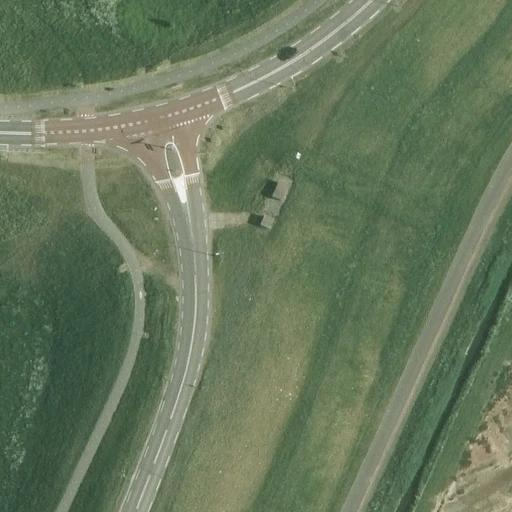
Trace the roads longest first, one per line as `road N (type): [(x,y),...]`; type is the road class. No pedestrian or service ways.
road 1 (tertiary): [(139,511),(194,364),(200,281),(197,239),(163,120)]
road 2 (unclassified): [(349,511),(511,159)]
road 3 (secondary): [(163,120),(319,48),(372,0)]
